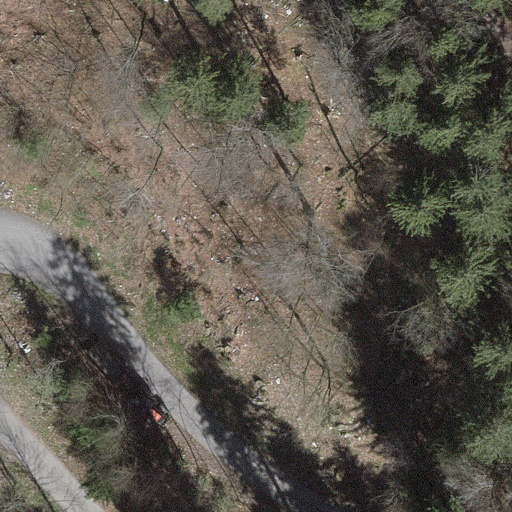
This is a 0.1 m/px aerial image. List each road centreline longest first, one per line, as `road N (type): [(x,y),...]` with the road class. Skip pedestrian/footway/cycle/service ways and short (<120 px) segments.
road 1 (unclassified): [(0,233),(47,250),(128,342),(358,511)]
road 2 (unclassified): [(93,511),(70,479),(0,415)]
